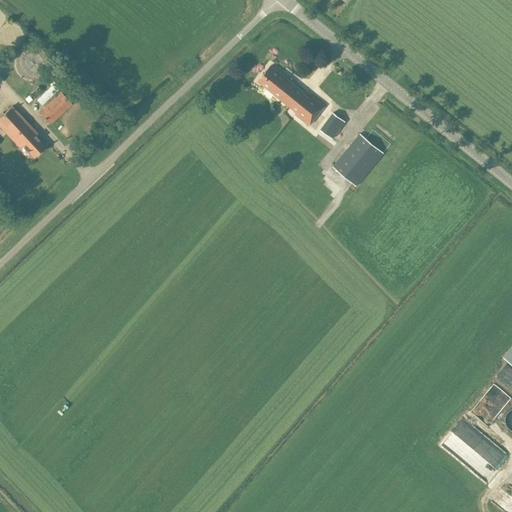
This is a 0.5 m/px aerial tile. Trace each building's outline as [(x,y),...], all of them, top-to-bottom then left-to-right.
[(271,65),(258,81),(297,112),(296,114),(309,125),(324,106),(311,95),(309,98),(302,94),(304,92),(271,65)] [(39,86),(31,93),(35,98),(43,90),(39,86)] [(72,104),(60,91),(39,112),(50,124),(72,104)] [(39,135),(12,106),(0,116),(0,126),(21,148),(24,146),(34,156),(45,145),(37,137),(39,135)] [(333,112),(320,129),(333,138),(345,121),(333,112)] [(384,153),(359,133),(332,166),(357,186),(384,153)] [(7,145),(0,151),(0,167),(1,168),(10,160),(5,155),(11,150),(7,145)] [(511,345),(503,356),(511,362),(511,345)] [(495,377),(511,390),(511,368),(506,364),(495,377)] [(458,422),(440,447),(470,468),(473,465),(476,467),(477,466),(479,463),(484,466),(478,473),(480,475),(488,463),(458,442),(467,428),(458,422)]
